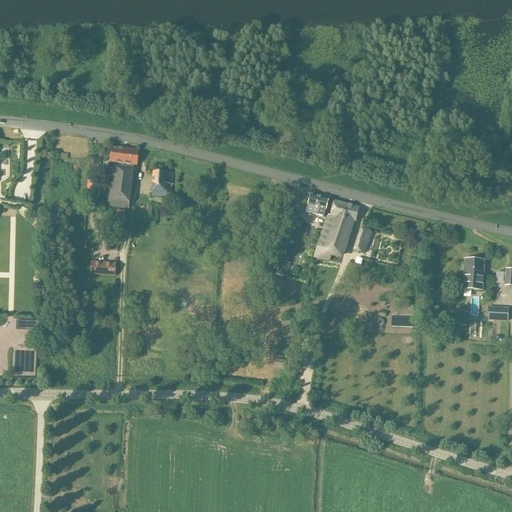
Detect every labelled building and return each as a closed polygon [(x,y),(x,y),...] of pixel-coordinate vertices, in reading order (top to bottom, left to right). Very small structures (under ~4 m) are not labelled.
[(111,156),(108,176),(117,177),(118,169),(121,170),(123,153),(126,153),(127,149),(112,147),(111,156)] [(139,151),(127,149),(126,153),(123,153),(121,170),(118,169),(117,177),(108,176),(104,205),(128,208),(133,166),(137,166),(139,151)] [(153,196),(170,198),(171,173),(154,172),(153,196)] [(308,205),(307,212),(324,216),(326,210),(328,199),(311,195),(308,205)] [(318,247),(316,253),(342,260),(344,253),(354,222),(355,222),(359,208),(335,201),(331,216),(328,215),(318,247)] [(353,252),(364,255),(372,232),(360,228),(353,252)] [(92,260),(91,274),(116,276),(116,262),(92,260)] [(484,261),(464,260),(463,290),(482,291),(484,261)] [(288,273),(290,263),(278,261),(276,276),(287,278),(288,273)] [(503,284),(503,273),(495,272),(495,283),(503,284)] [(507,322),(508,308),(488,307),(487,320),(507,322)] [(22,329),(31,329),(31,320),(22,321),(22,329)]
